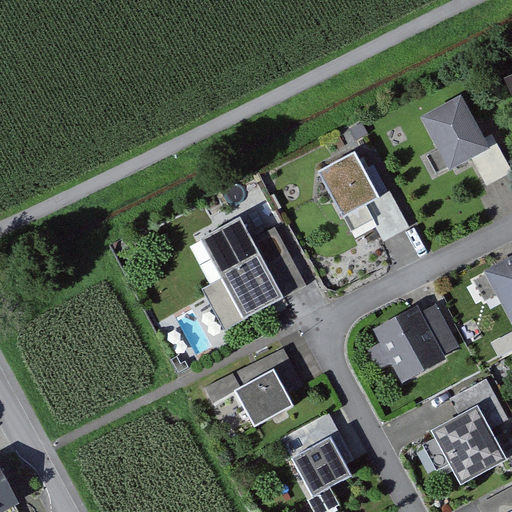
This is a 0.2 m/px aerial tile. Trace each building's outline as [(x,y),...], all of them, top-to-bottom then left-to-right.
[(462,100),(425,120),(455,176),(492,156),(462,100)] [(358,153),(322,172),(348,221),(384,202),(358,153)] [(241,224),(203,244),(244,321),(282,301),(241,224)] [(511,260),(483,276),(511,331),(511,260)] [(433,305),(377,334),(404,386),(460,357),(433,305)] [(302,389),(283,351),(205,392),(224,430),(249,417),(255,429),(294,409),(288,397),(302,389)] [(511,462),(484,408),(440,431),(469,485),(511,462)] [(361,475),(333,421),(289,444),(317,498),(361,475)] [(0,462),(0,511),(7,511),(23,504),(0,462)]
